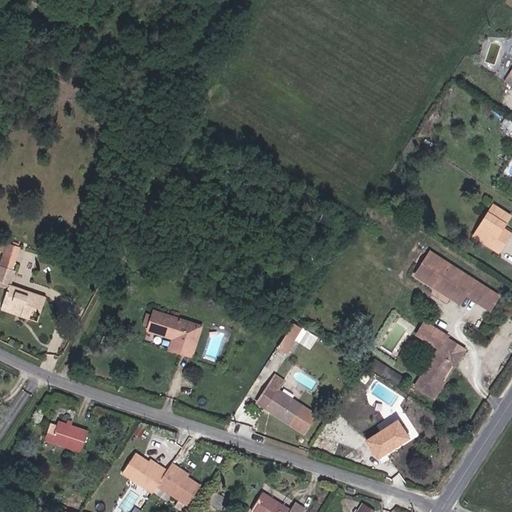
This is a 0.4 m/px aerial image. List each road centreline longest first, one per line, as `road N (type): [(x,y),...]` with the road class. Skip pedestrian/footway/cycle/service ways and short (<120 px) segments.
road 1 (unclassified): [(0,349),(50,375),(443,507)]
road 2 (secondary): [(511,402),(443,507)]
